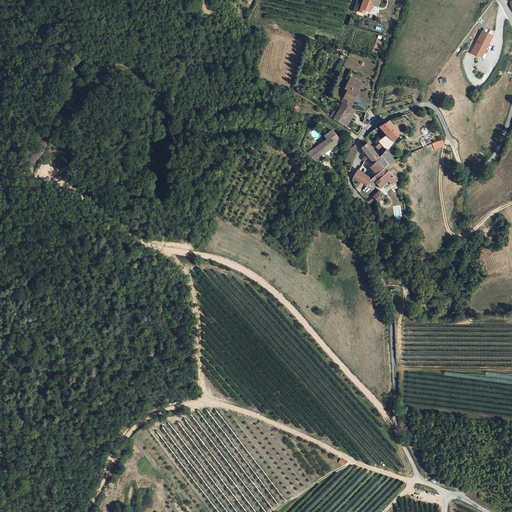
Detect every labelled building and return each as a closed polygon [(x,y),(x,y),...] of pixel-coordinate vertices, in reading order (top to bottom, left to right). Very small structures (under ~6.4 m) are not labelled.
[(363,0),(361,7),(366,8),(365,11),(370,12),(372,5),(377,7),(379,0),(363,0)] [(480,59),(491,36),(482,31),(471,54),(480,59)] [(350,81),(361,86),(362,83),(348,76),(345,83),(348,84),(350,81)] [(337,112),(333,120),(346,128),(351,116),(348,114),(350,109),(343,105),(345,100),(353,104),(361,86),(350,81),(348,84),(345,83),(343,88),(345,90),(339,103),(340,104),(337,112)] [(343,105),(350,109),(353,104),(345,100),(343,105)] [(399,133),(389,121),(388,121),(378,127),(386,136),(378,142),(384,151),(392,142),(392,141),(399,133)] [(330,130),(327,132),(322,137),(325,140),(306,155),(315,162),(339,141),(330,130)] [(444,146),(441,140),(432,144),(435,150),(444,146)] [(378,158),(366,144),(360,149),(365,156),(363,157),(364,159),(367,157),(373,163),(369,166),(377,173),(382,169),(375,161),(378,158)] [(355,145),(350,150),(348,155),(357,151),(355,145)] [(346,170),(349,171),(357,151),(348,155),(344,163),(346,170)] [(349,171),(350,172),(354,167),(358,160),(358,157),(357,154),(357,151),(349,171)] [(391,163),(384,151),(378,158),(375,161),(382,169),(386,166),(391,163)] [(386,166),(382,169),(377,173),(375,174),(375,175),(379,178),(376,183),(380,187),(381,186),(382,187),(385,184),(386,185),(391,184),(396,180),(386,166)] [(368,180),(357,170),(354,173),(353,175),(352,178),(353,179),(366,184),(368,180)] [(375,175),(368,180),(374,185),(376,183),(379,178),(375,175)] [(379,191),(378,191),(378,192),(373,197),(378,202),(384,195),(379,191)]
